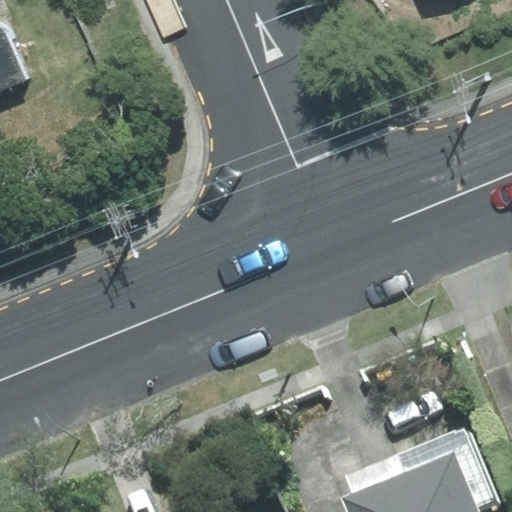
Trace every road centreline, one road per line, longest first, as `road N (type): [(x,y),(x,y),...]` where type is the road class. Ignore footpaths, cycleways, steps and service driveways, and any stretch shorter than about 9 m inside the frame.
road 1 (tertiary): [(0,381),(332,247)]
road 2 (residential): [(332,247),(227,0)]
road 3 (tertiary): [(332,247),(511,173)]
